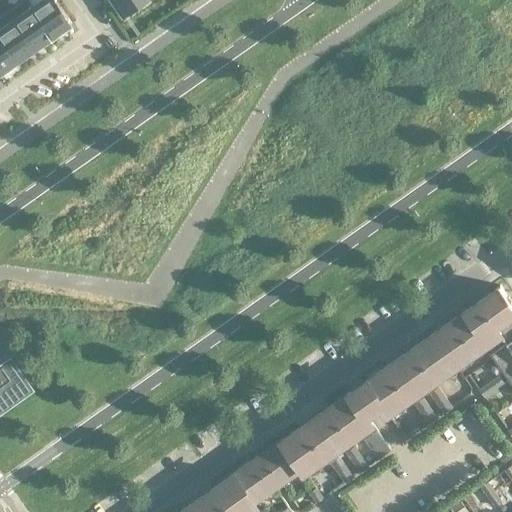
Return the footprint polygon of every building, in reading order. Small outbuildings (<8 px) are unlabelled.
[(29,0),(24,0),(10,10),(36,48),(54,35),(33,6),(31,3),(31,2),(29,0)] [(29,0),(31,2),(31,3),(33,6),(54,35),(72,22),(56,0),(29,0)] [(113,0),(123,14),(128,11),(130,15),(144,5),(142,2),(143,0),(113,0)] [(10,10),(0,17),(0,34),(18,60),(36,48),(10,10)] [(0,71),(1,73),(18,60),(0,34),(0,71)] [(511,311),(511,301),(501,285),(500,285),(500,286),(467,310),(489,341),(499,333),(500,333),(494,324),(511,311)] [(489,341),(467,310),(433,333),(455,364),(489,341)] [(511,371),(511,311),(494,324),(500,333),(499,333),(507,343),(491,354),(506,376),(511,371)] [(455,364),(433,333),(400,357),(422,388),(455,364)] [(422,388),(400,357),(357,387),(316,416),(338,447),(373,422),(367,414),(374,410),(382,404),(387,412),(422,388)] [(0,401),(28,382),(11,358),(5,362),(3,363),(0,365),(0,401)] [(499,375),(490,382),(494,389),(504,382),(499,375)] [(494,389),(490,382),(480,389),(484,396),(494,389)] [(439,387),(431,392),(435,399),(443,393),(439,387)] [(448,400),(443,393),(435,399),(440,406),(448,400)] [(428,404),(424,397),(416,403),(420,410),(428,404)] [(453,406),(448,400),(440,406),(444,412),(453,406)] [(433,410),(428,404),(420,410),(425,416),(433,410)] [(425,416),(429,423),(437,417),(433,410),(425,416)] [(338,447),(316,416),(283,439),(301,466),(304,471),(338,447)] [(301,466),(283,439),(261,454),(255,458),(234,473),(253,500),(274,485),(280,481),(301,466)] [(385,442),(374,449),(380,457),(391,450),(385,442)] [(360,453),(355,446),(347,452),(351,458),(360,453)] [(364,459),(360,453),(351,458),(356,465),(364,459)] [(344,463),(340,457),(332,462),(336,469),(344,463)] [(369,466),(364,459),(356,465),(361,471),(369,466)] [(349,470),(344,463),(336,469),(341,475),(349,470)] [(354,476),(349,470),(341,475),(345,482),(354,476)] [(253,500),(234,473),(200,497),(210,511),(245,511),(257,504),(253,500)] [(488,482),(481,486),(488,496),(495,491),(488,482)] [(317,487),(310,492),(317,502),(324,497),(317,487)] [(495,491),(488,496),(495,506),(502,501),(495,491)] [(210,511),(200,497),(179,511),(210,511)] [(461,501),(451,508),(454,511),(455,511),(465,505),(461,501)]
